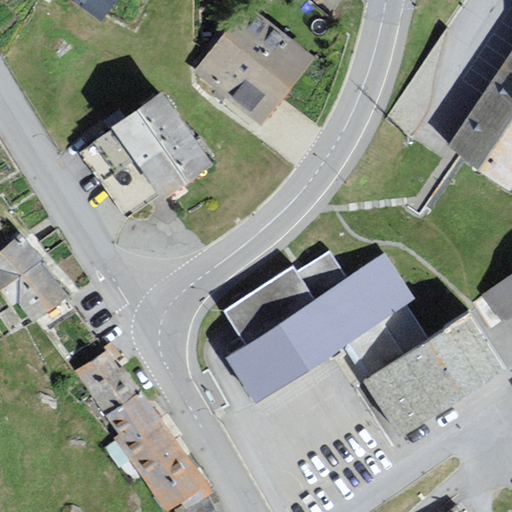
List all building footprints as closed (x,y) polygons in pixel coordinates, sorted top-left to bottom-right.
[(77,0),(107,20),(120,0),(77,0)] [(249,7),(198,72),(264,124),(315,58),(249,7)] [(511,55),(451,148),(511,187),(511,55)] [(167,91),(114,126),(162,197),(214,163),(167,91)] [(22,234),(0,253),(0,269),(1,271),(0,271),(0,286),(15,309),(22,304),(35,322),(71,297),(44,258),(22,234)] [(404,439),(510,369),(472,312),(431,339),(406,302),(412,299),(383,255),(346,279),(328,251),(296,272),(292,266),(224,311),(246,345),(226,357),(260,409),(347,352),(404,439)] [(511,274),(485,294),(507,325),(511,321),(511,274)] [(114,346),(77,373),(124,436),(118,441),(169,511),(185,511),(217,489),(114,346)] [(220,511),(216,503),(197,511),(220,511)]
